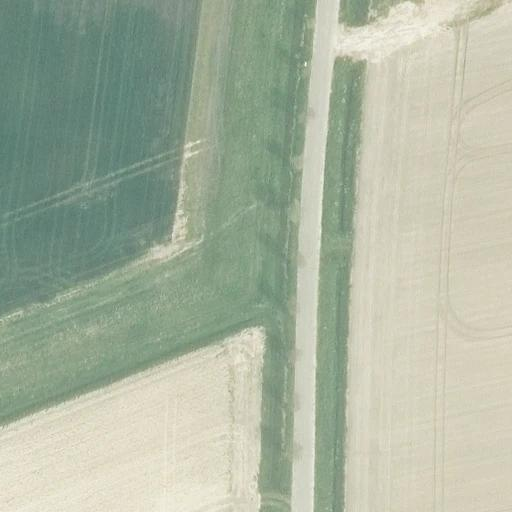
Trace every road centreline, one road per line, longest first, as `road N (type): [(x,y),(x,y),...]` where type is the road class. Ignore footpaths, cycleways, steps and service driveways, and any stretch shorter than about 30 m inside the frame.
road 1 (unclassified): [(305,511),(310,239),(328,0)]
road 2 (track): [(323,41),(379,42),(453,0)]
